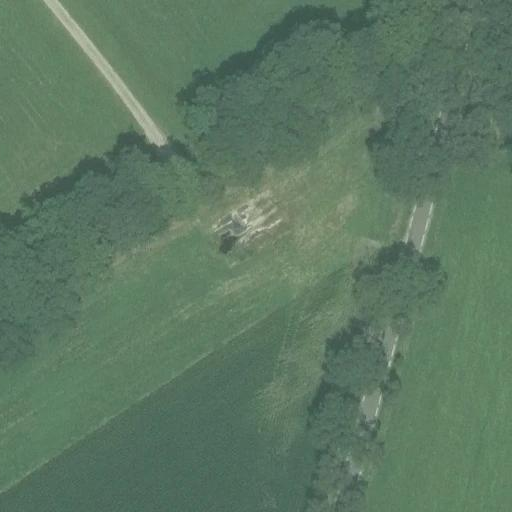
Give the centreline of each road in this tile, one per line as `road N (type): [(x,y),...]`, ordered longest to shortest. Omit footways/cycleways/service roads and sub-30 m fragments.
road 1 (tertiary): [(334,511),(470,0)]
road 2 (unclassified): [(168,196),(463,0)]
road 3 (track): [(0,309),(168,196)]
